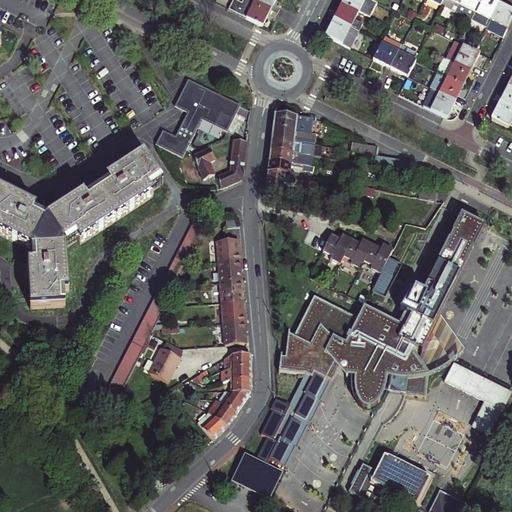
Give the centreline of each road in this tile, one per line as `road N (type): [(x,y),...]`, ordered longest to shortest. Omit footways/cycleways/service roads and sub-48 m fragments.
road 1 (residential): [(271,93),(251,210),(261,397),(233,438),(154,511)]
road 2 (residential): [(288,95),(511,204)]
road 3 (residential): [(461,142),(305,59)]
road 4 (residential): [(105,0),(259,80)]
